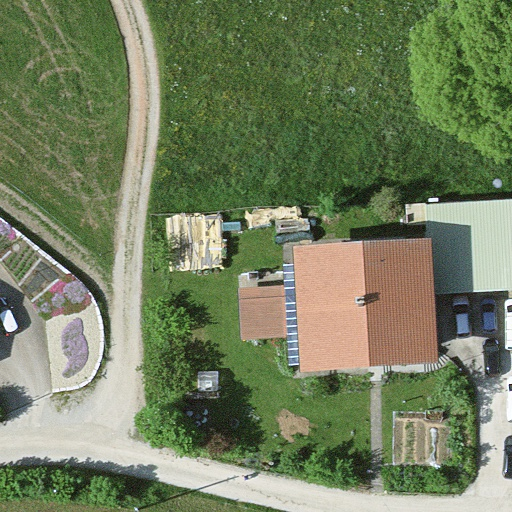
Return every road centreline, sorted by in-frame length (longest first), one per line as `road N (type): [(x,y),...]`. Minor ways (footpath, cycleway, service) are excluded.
road 1 (track): [(101,453),(149,103),(123,0)]
road 2 (track): [(333,511),(220,490),(101,453)]
